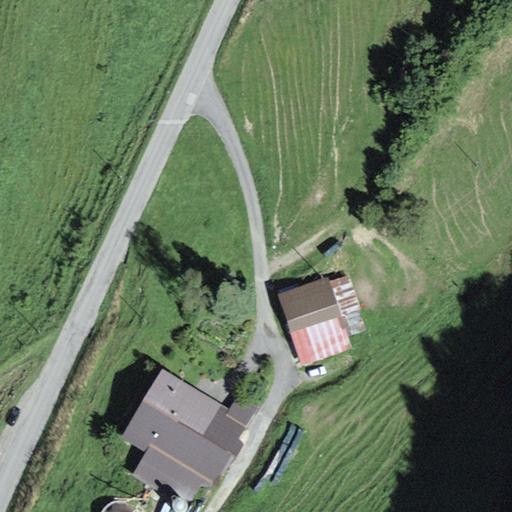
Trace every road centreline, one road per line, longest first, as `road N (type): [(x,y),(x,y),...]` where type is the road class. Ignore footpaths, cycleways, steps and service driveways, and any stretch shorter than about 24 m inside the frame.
road 1 (tertiary): [(0,497),(191,80)]
road 2 (track): [(484,0),(396,143),(339,216),(261,274)]
road 3 (unclassified): [(191,80),(232,137),(251,200),(265,320)]
